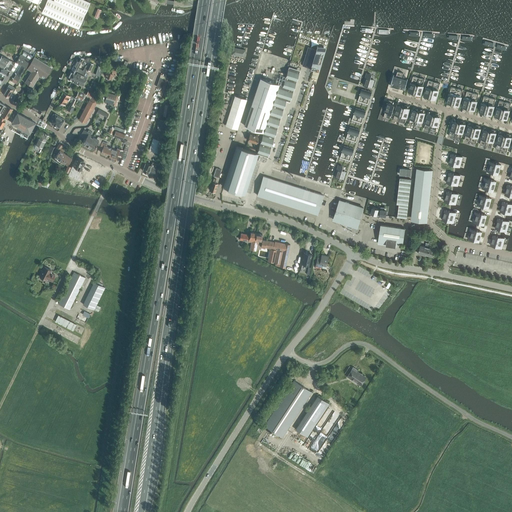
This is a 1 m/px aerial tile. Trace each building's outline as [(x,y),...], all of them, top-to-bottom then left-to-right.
[(90,2),(84,0),(53,0),(54,1),(52,0),(47,0),(42,12),(78,28),(90,2)] [(308,47),(303,65),(310,67),(310,68),(314,69),(315,67),(319,68),(325,48),(317,46),(316,50),(308,47)] [(231,48),(230,54),(231,54),(231,55),(244,57),(244,56),(245,50),(231,48)] [(20,76),(32,56),(30,55),(27,54),(25,57),(21,54),(16,62),(19,64),(19,63),(22,64),(16,74),(20,76)] [(2,55),(0,58),(0,65),(3,67),(4,68),(5,66),(7,68),(7,69),(8,70),(10,71),(15,63),(12,61),(2,55)] [(32,72),(26,82),(32,86),(39,75),(45,79),(52,67),(38,58),(37,60),(37,61),(33,59),(35,57),(34,56),(27,68),(27,69),(28,68),(33,71),(32,73),(32,72)] [(76,62),(67,78),(72,80),(78,68),(79,67),(80,64),(83,59),(80,57),(77,62),(76,62)] [(80,74),(76,83),(83,86),(87,77),(86,77),(88,74),(85,73),(87,69),(90,71),(93,64),(89,62),(87,66),(86,68),(86,69),(84,68),(83,70),(81,74),(80,74)] [(100,73),(101,73),(106,74),(105,76),(111,78),(112,75),(115,76),(117,70),(111,68),(110,71),(105,70),(106,68),(102,67),(100,73)] [(78,68),(72,80),(76,83),(80,74),(81,74),(83,70),(78,68)] [(279,85),(257,152),(258,153),(258,154),(266,156),(285,99),(288,100),(298,71),(288,68),(282,86),(279,85)] [(404,90),(407,80),(401,78),(403,73),(397,71),(396,77),(393,76),(390,86),(391,86),(404,89),(404,90)] [(367,73),(363,85),(367,86),(368,86),(372,87),(374,80),(370,79),(371,74),(367,73)] [(415,91),(415,92),(419,77),(414,75),(409,90),(414,91),(414,93),(415,91)] [(160,77),(157,87),(162,89),(165,79),(160,77)] [(425,78),(419,77),(415,92),(416,92),(415,93),(416,93),(416,92),(421,93),(425,78)] [(163,97),(166,98),(170,88),(168,88),(168,87),(169,87),(171,79),(169,78),(166,86),(167,86),(163,97)] [(279,85),(260,78),(244,126),(263,132),(279,85)] [(430,96),(432,91),(435,81),(429,80),(425,94),(429,96),(429,97),(430,97),(430,96)] [(435,81),(432,91),(430,96),(431,96),(431,97),(431,98),(432,96),(436,98),(441,83),(435,81)] [(7,87),(3,94),(4,94),(4,95),(6,96),(9,97),(14,87),(12,86),(10,89),(7,87)] [(454,103),(458,104),(463,90),(451,86),(447,101),(452,103),(451,104),(452,104),(452,103),(453,103),(453,104),(454,104),(454,103)] [(361,90),(360,92),(360,94),(360,95),(359,96),(358,100),(362,102),(363,102),(366,90),(362,89),(361,90)] [(370,97),(370,96),(371,93),(371,92),(366,90),(363,102),(368,103),(369,99),(369,98),(370,97)] [(90,97),(79,119),(86,123),(98,99),(96,98),(97,96),(94,94),(88,91),(86,95),(90,97)] [(469,108),(474,109),(478,94),(467,91),(462,106),(467,107),(467,108),(468,107),(469,107),(468,109),(469,109),(469,108)] [(75,98),(81,101),(84,95),(78,92),(76,97),(75,98)] [(70,98),(69,100),(72,101),(74,97),(71,95),(70,96),(64,93),(59,101),(61,103),(59,106),(62,107),(64,104),(65,105),(70,98)] [(107,93),(105,101),(108,102),(111,103),(114,104),(116,95),(107,93)] [(237,129),(238,129),(240,121),(247,100),(234,96),(225,125),(229,126),(233,127),(237,129)] [(487,112),(491,114),(495,99),(484,96),(480,110),(484,112),(484,113),(485,113),(485,112),(486,112),(486,113),(486,114),(487,112)] [(502,117),(507,118),(511,103),(499,100),(495,115),(500,116),(499,117),(500,117),(500,116),(501,117),(501,118),(502,118),(502,117)] [(388,102),(384,117),(390,118),(394,103),(388,102)] [(399,121),(403,106),(403,105),(402,105),(402,106),(398,104),(393,119),(399,121)] [(404,106),(403,106),(399,121),(405,123),(409,108),(404,106),(405,105),(404,105),(404,106)] [(2,117),(0,120),(0,127),(1,128),(5,122),(3,121),(4,118),(3,117),(3,116),(7,119),(12,109),(7,106),(4,111),(4,110),(3,110),(1,113),(2,114),(1,116),(2,117)] [(354,111),(354,112),(354,113),(353,114),(352,119),(356,120),(357,121),(360,109),(356,108),(355,109),(354,111)] [(364,116),(364,115),(364,114),(365,112),(365,111),(360,109),(357,121),(362,122),(363,117),(364,116)] [(414,125),(419,111),(418,110),(419,109),(418,109),(418,110),(413,109),(409,124),(414,125)] [(419,111),(414,125),(420,127),(424,112),(420,111),(420,110),(419,111)] [(35,123),(17,112),(11,123),(30,133),(35,123)] [(430,130),(432,123),(434,115),(434,114),(433,113),(433,115),(428,113),(424,128),(430,130)] [(53,124),(54,124),(55,125),(56,126),(56,125),(59,127),(59,128),(59,127),(64,120),(55,114),(54,115),(53,114),(51,117),(52,118),(50,121),(50,122),(53,124)] [(434,115),(432,123),(430,130),(436,131),(440,117),(435,115),(436,114),(435,114),(435,115),(434,115)] [(159,120),(158,124),(158,125),(157,130),(165,131),(166,125),(163,125),(163,121),(159,120)] [(458,122),(453,121),(449,135),(460,139),(464,124),(460,123),(460,121),(459,122),(458,122),(458,121),(458,122)] [(473,126),(468,125),(464,140),(476,143),(480,128),(475,127),(476,126),(475,126),(475,127),(474,126),(474,125),(473,125),(473,126)] [(349,128),(349,130),(348,131),(348,132),(348,133),(346,138),(351,139),(355,128),(350,127),(349,128)] [(355,128),(351,139),(352,140),(356,141),(357,136),(358,135),(358,134),(358,133),(359,131),(359,130),(355,128)] [(81,143),(87,147),(88,146),(92,140),(91,140),(93,136),(91,135),(92,132),(93,131),(90,129),(89,130),(88,132),(84,130),(80,136),(84,138),(81,143)] [(488,131),(484,129),(479,144),(491,147),(495,133),(491,131),(491,130),(490,130),(490,131),(489,131),(489,130),(489,129),(488,131)] [(43,147),(49,135),(45,133),(41,131),(39,136),(38,135),(37,137),(38,138),(33,149),(40,152),(43,147)] [(123,139),(125,134),(116,131),(113,136),(116,137),(123,139)] [(250,134),(247,141),(256,144),(260,134),(256,133),(256,135),(250,134)] [(504,135),(499,134),(495,149),(506,152),(511,137),(506,136),(506,135),(506,134),(505,136),(504,135),(505,134),(504,134),(504,135)] [(97,144),(99,145),(102,138),(98,136),(97,138),(93,136),(91,140),(92,140),(88,146),(93,150),(97,144)] [(163,141),(161,141),(153,138),(149,150),(160,153),(163,141)] [(109,155),(112,148),(106,146),(108,143),(102,141),(100,146),(103,147),(101,152),(109,155)] [(53,159),(59,163),(61,161),(66,154),(60,149),(62,145),(60,143),(54,150),(58,152),(53,159)] [(345,158),(349,147),(344,145),(343,147),(343,149),(342,150),(342,151),(342,152),(340,157),(345,158)] [(257,152),(237,146),(223,187),(245,194),(246,192),(256,160),(257,159),(258,154),(258,153),(257,152)] [(349,147),(345,158),(346,159),(350,160),(351,155),(352,154),(352,153),(352,152),(353,150),(354,148),(349,147)] [(117,155),(121,156),(123,150),(117,148),(116,150),(112,148),(109,155),(108,157),(115,160),(117,155)] [(72,158),(66,154),(61,161),(66,165),(72,158)] [(449,159),(461,162),(462,157),(451,154),(449,159)] [(68,173),(68,174),(71,176),(73,173),(73,172),(79,175),(85,162),(83,161),(84,160),(83,160),(81,159),(80,159),(80,158),(78,157),(76,160),(75,159),(72,166),(69,171),(68,173)] [(460,167),(461,162),(449,159),(448,164),(460,167)] [(488,166),(499,170),(501,165),(489,161),(488,166)] [(157,175),(159,169),(161,165),(152,162),(151,164),(145,162),(142,170),(149,173),(149,172),(157,175)] [(338,165),(335,177),(339,178),(343,179),(345,172),(341,170),(343,166),(338,165)] [(499,170),(488,166),(486,171),(498,174),(499,170)] [(410,177),(411,170),(398,168),(397,176),(410,177)] [(432,170),(417,168),(412,218),(427,219),(432,170)] [(447,177),(459,181),(460,176),(449,173),(447,177)] [(317,214),(319,207),(323,195),(263,176),(257,195),(317,214)] [(458,185),(459,181),(447,177),(446,182),(458,185)] [(496,182),(484,178),(483,183),(495,186),(496,182)] [(411,180),(400,179),(396,205),(399,205),(397,218),(406,219),(411,180)] [(493,191),(495,186),(483,183),(482,188),(493,191)] [(445,196),(457,199),(458,194),(447,191),(445,196)] [(478,200),(490,203),(491,198),(480,195),(478,200)] [(456,204),(457,199),(445,196),(444,201),(456,204)] [(357,227),(363,208),(339,200),(333,219),(357,227)] [(490,203),(478,200),(477,205),(489,208),(490,203)] [(511,212),(511,209),(501,206),(500,211),(511,214),(511,212)] [(380,210),(378,210),(378,209),(372,207),(371,213),(377,215),(377,214),(380,214),(380,215),(386,216),(387,210),(380,209),(380,210)] [(443,215),(455,218),(456,213),(444,210),(443,215)] [(486,215),(475,212),(474,217),(480,219),(485,220),(486,215)] [(453,223),(455,218),(443,215),(442,219),(453,223)] [(485,220),(480,219),(474,217),(472,222),(484,225),(485,220)] [(496,223),(508,227),(509,222),(498,218),(496,223)] [(508,227),(496,223),(495,228),(507,231),(508,227)] [(381,225),(378,243),(396,246),(397,241),(403,242),(405,229),(381,225)] [(482,232),(470,229),(469,234),(471,234),(480,237),(482,232)] [(256,233),(253,250),(256,250),(257,243),(260,243),(262,234),(256,233)] [(480,237),(471,234),(469,234),(467,238),(479,242),(480,237)] [(425,254),(432,256),(434,249),(429,248),(430,244),(431,244),(433,236),(430,235),(428,243),(425,254)] [(504,239),(493,235),(491,240),(503,243),(504,239)] [(275,242),(262,239),(261,247),(269,248),(269,251),(269,252),(268,261),(280,263),(279,266),(286,267),(290,244),(275,241),(275,242)] [(503,243),(491,240),(490,245),(502,248),(503,243)] [(419,250),(418,253),(425,255),(425,254),(428,243),(426,243),(425,246),(420,245),(415,243),(414,248),(419,250)] [(312,254),(304,252),(301,263),(309,265),(312,254)] [(322,264),(326,265),(328,256),(321,254),(321,257),(317,256),(315,265),(322,267),(322,264)] [(47,278),(51,281),(54,275),(50,272),(51,270),(44,266),(39,276),(46,280),(47,278)] [(70,308),(78,295),(79,293),(81,289),(83,287),(81,287),(86,278),(74,271),(71,276),(58,303),(70,309),(70,308)] [(83,304),(94,310),(105,287),(94,281),(83,304)] [(73,331),(76,324),(58,314),(54,321),(73,331)] [(357,370),(353,367),(347,376),(360,385),(365,377),(356,371),(357,370)] [(289,426),(312,392),(294,381),(272,415),(289,426)] [(317,394),(295,428),(306,435),(327,401),(317,394)] [(309,449),(322,457),(339,429),(336,427),(337,425),(335,424),(340,415),(334,411),(318,436),(312,432),(306,442),(311,446),(309,449)] [(298,456),(296,462),(308,468),(311,462),(298,456)]
